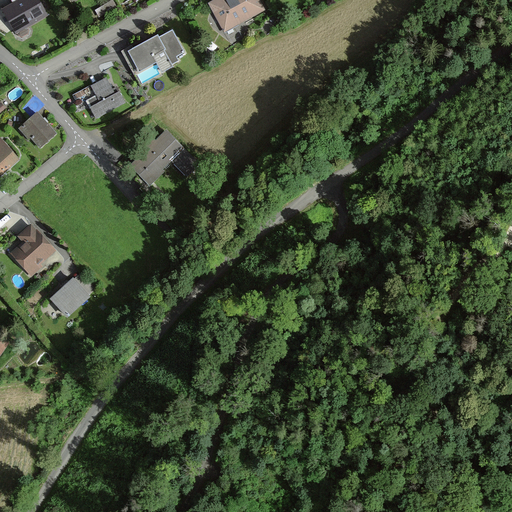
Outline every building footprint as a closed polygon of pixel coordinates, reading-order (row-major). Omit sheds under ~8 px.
[(27,31),(25,27),(43,16),(33,0),(21,0),(17,3),(15,0),(13,0),(11,1),(13,5),(2,11),(13,29),(18,36),(21,37),(27,34),(27,31)] [(262,10),(256,0),(218,0),(210,5),(224,31),(262,10)] [(157,35),(131,50),(141,67),(151,61),(149,58),(153,56),(161,72),(171,66),(171,65),(178,61),(176,57),(184,53),(171,30),(158,38),(157,35)] [(90,108),(95,117),(123,102),(115,88),(111,91),(105,80),(91,87),(99,103),(90,108)] [(36,114),(21,127),(39,148),(54,134),(36,114)] [(149,156),(146,153),(133,166),(147,181),(169,160),(186,178),(197,167),(165,135),(155,144),(151,139),(144,145),(152,153),(149,156)] [(0,179),(0,173),(3,171),(16,159),(1,142),(0,143),(0,180),(1,180),(0,179)] [(28,271),(51,251),(30,227),(19,237),(25,243),(13,254),(28,271)] [(94,289),(79,273),(51,299),(65,315),(94,289)] [(227,478),(221,483),(227,490),(233,484),(227,478)]
